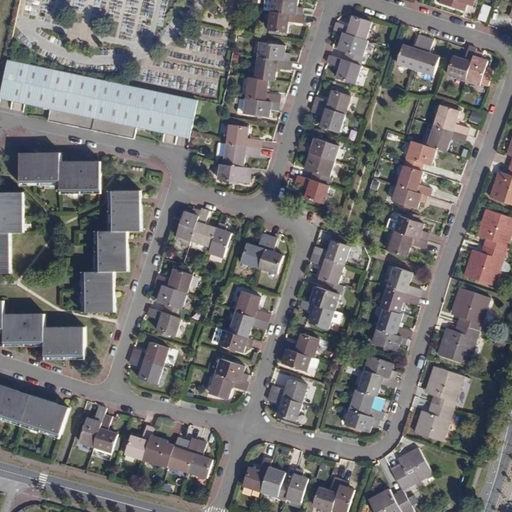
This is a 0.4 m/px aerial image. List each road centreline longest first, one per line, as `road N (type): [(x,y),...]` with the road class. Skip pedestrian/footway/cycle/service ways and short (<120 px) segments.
road 1 (residential): [(243,426),(367,453),(394,433),(511,69)]
road 2 (residential): [(243,426),(301,251),(289,224),(263,215)]
road 3 (residential): [(263,215),(335,0)]
road 4 (residential): [(109,394),(177,187)]
road 5 (residential): [(177,187),(176,160),(156,150),(24,121),(0,127)]
road 6 (residential): [(511,46),(364,0)]
road 7 (tertiary): [(151,511),(13,474)]
road 8 (residential): [(109,394),(243,426)]
